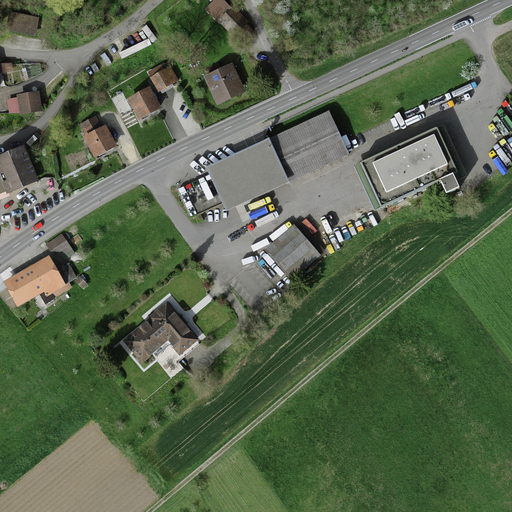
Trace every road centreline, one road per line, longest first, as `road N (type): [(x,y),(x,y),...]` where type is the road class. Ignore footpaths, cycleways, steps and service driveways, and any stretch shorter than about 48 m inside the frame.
road 1 (track): [(150,511),(511,211)]
road 2 (primary): [(0,257),(120,180),(295,97)]
road 3 (primary): [(295,97),(504,0)]
road 4 (residential): [(86,51),(38,129),(0,144)]
